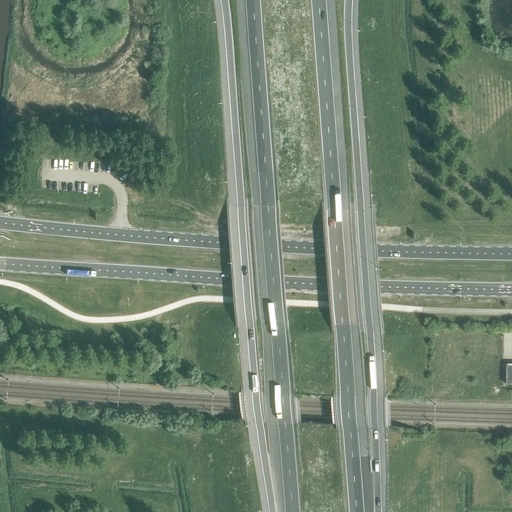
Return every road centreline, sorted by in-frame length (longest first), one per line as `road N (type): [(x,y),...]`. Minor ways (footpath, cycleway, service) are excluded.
road 1 (motorway): [(225,0),(272,511)]
road 2 (motorway): [(253,0),(292,511)]
road 3 (motorway): [(356,511),(318,0)]
road 4 (trunk): [(511,257),(228,246),(0,226)]
road 5 (motorway): [(377,511),(348,0)]
road 6 (trunk): [(0,263),(511,286)]
